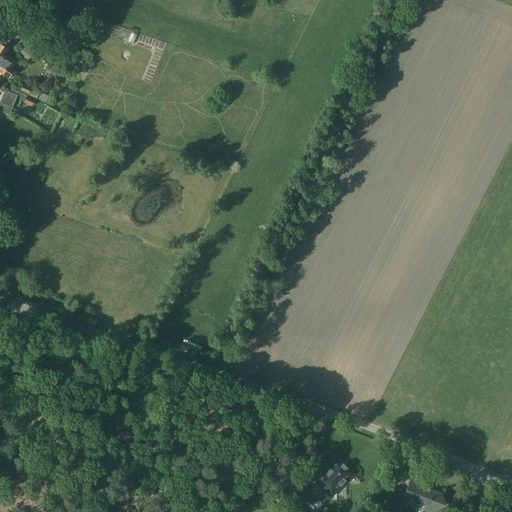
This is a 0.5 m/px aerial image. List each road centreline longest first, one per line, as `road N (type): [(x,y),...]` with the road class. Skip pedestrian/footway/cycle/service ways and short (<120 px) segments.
road 1 (unclassified): [(331,413),(0,300)]
road 2 (unclassified): [(478,467),(331,413)]
road 3 (unclassified): [(223,511),(331,413)]
